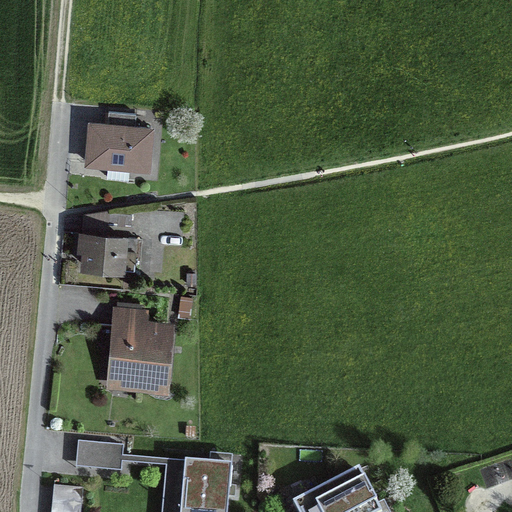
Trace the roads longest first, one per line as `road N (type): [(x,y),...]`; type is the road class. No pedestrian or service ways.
road 1 (track): [(511,133),(54,214),(0,195)]
road 2 (residential): [(30,511),(58,103)]
